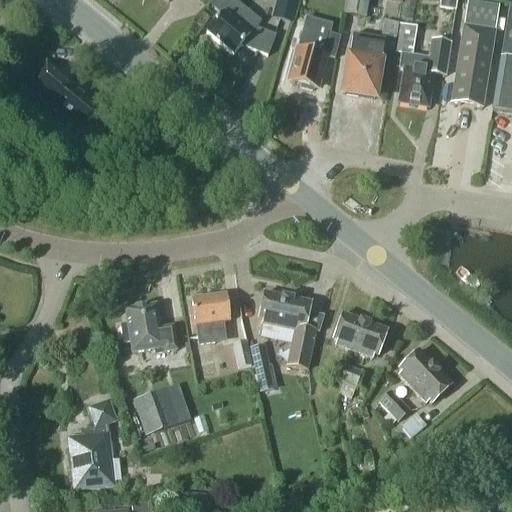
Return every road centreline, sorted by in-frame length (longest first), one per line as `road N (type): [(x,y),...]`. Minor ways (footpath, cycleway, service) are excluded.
road 1 (tertiary): [(288,185),(56,0)]
road 2 (residential): [(19,511),(7,392),(48,314),(58,253)]
road 3 (residential): [(288,185),(250,229),(218,244),(147,256),(58,253)]
road 4 (tertiary): [(511,369),(372,258)]
road 5 (residential): [(416,200),(407,169),(342,158),(316,163),(288,185)]
